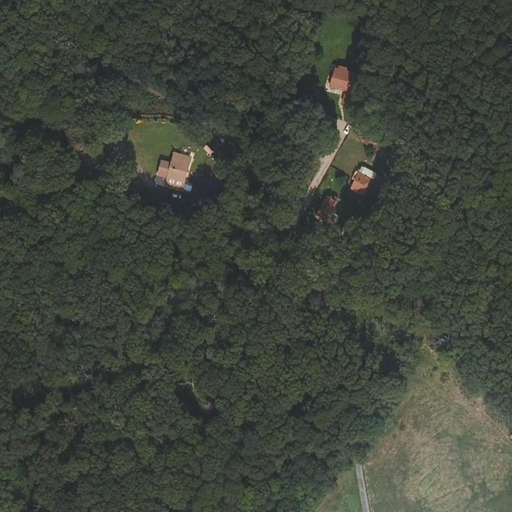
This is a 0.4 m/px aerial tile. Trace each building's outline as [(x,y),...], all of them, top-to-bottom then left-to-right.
[(337,69),(333,68),(329,86),(343,90),(340,102),(350,105),(357,80),(353,79),(354,74),(344,71),(344,68),(338,65),(337,69)] [(369,145),(378,150),(382,141),(376,138),(377,136),(374,135),(369,145)] [(346,150),(354,153),(357,149),(361,151),(364,145),(360,143),(360,141),(352,137),(346,150)] [(172,153),(171,158),(186,161),(187,157),(172,153)] [(186,161),(171,158),(166,179),(182,183),(186,161)] [(360,199),(367,184),(371,177),(368,176),(357,171),(354,177),(352,176),(349,183),(351,184),(347,192),(360,199)] [(325,207),(321,205),(313,223),(321,226),(330,206),(326,204),(325,207)] [(365,268),(373,273),(376,275),(384,262),(378,259),(376,262),(370,259),(365,268)] [(367,283),(373,273),(365,268),(359,278),(367,283)]
